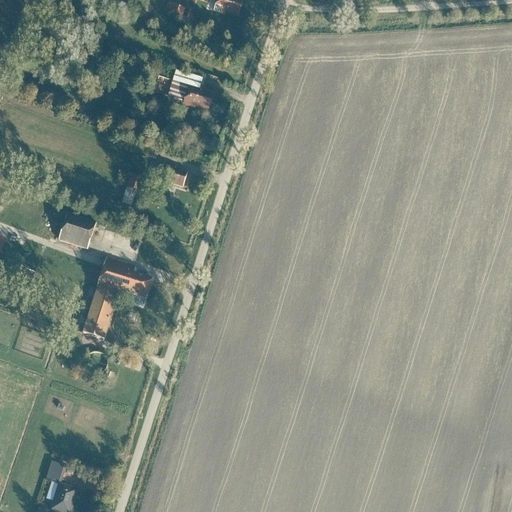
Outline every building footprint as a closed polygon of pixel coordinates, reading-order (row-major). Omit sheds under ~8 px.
[(235,0),(214,0),(210,12),(236,21),(243,4),(235,2),(235,0)] [(195,11),(175,2),(171,12),(192,20),(195,11)] [(204,81),(206,75),(198,73),(196,78),(204,81)] [(211,96),(186,88),(180,106),(206,114),(211,96)] [(188,176),(161,168),(155,186),(182,195),(188,176)] [(131,207),(139,180),(128,177),(121,204),(131,207)] [(93,227),(64,218),(56,240),(85,250),(93,227)] [(83,262),(46,250),(38,274),(76,285),(83,262)] [(134,270),(104,261),(94,289),(89,287),(74,333),(91,338),(107,291),(142,301),(148,279),(133,275),(134,270)] [(62,467),(48,463),(43,481),(57,485),(62,467)] [(71,511),(77,492),(57,487),(50,511),(71,511)]
